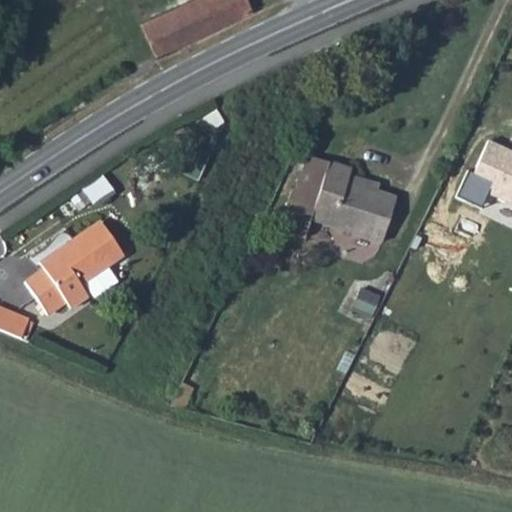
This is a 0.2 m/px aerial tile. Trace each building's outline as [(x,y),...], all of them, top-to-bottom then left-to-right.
[(156,0),(128,12),(142,48),(198,23),(188,0),(156,0)] [(240,4),(238,0),(188,0),(198,23),(240,4)] [(511,152),(487,142),(472,174),(466,172),(455,198),(481,210),(487,197),(511,207),(511,152)] [(306,144),(293,179),(315,186),(327,150),(306,144)] [(315,186),(293,179),(290,178),(276,219),(301,227),(308,208),(380,233),(395,190),(377,184),(347,174),(349,166),(351,158),(327,150),(315,186)] [(347,174),(377,184),(379,176),(349,166),(347,174)] [(100,246),(112,238),(97,217),(36,261),(40,267),(23,280),(45,312),(63,299),(68,306),(85,293),(78,281),(109,259),(100,246)] [(121,251),(112,238),(100,246),(109,259),(121,251)] [(0,321),(28,332),(35,313),(0,299),(0,321)]
